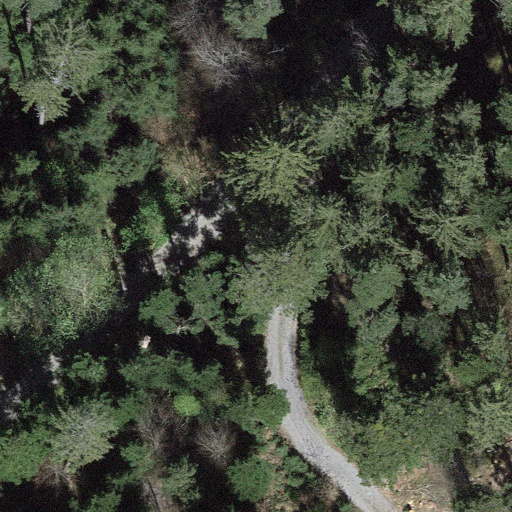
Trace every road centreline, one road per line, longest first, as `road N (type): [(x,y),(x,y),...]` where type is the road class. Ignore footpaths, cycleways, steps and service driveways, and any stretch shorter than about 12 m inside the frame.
road 1 (track): [(387,0),(331,100),(199,237),(0,409)]
road 2 (track): [(331,100),(304,183),(280,307),(282,388),(291,417),(381,511)]
